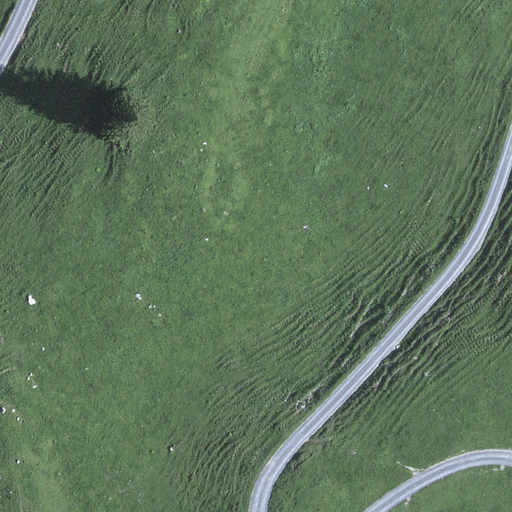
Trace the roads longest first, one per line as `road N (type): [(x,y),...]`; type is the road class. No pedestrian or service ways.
road 1 (track): [(511,157),(489,228),(464,265),(270,482),(266,511)]
road 2 (track): [(383,511),(470,457),(511,457)]
